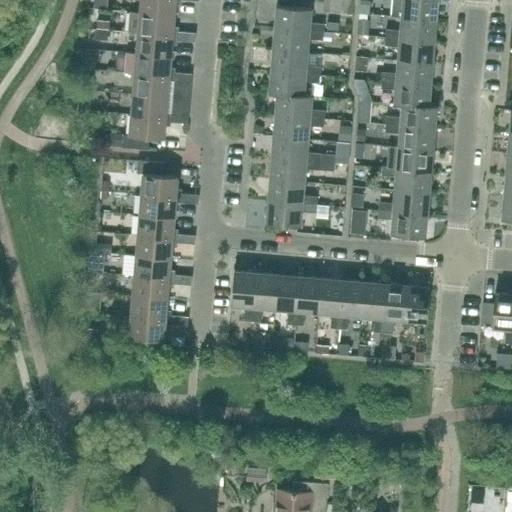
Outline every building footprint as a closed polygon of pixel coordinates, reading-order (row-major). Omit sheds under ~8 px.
[(184,0),(187,0),(186,0),(140,0),(139,12),(174,15),(175,0),(184,0)] [(436,20),(437,0),(387,0),(388,2),(402,4),(401,17),(436,20)] [(310,22),(311,8),(276,5),(274,28),(324,32),(324,24),(310,22)] [(129,11),(128,32),(138,32),(138,33),(173,36),(173,31),(174,15),(147,13),(139,12),(129,11)] [(434,41),(436,20),(401,17),(400,30),(385,29),(385,37),(434,41)] [(323,40),(324,32),(274,28),(272,49),(307,52),(308,39),(323,40)] [(183,41),(184,32),(173,31),(173,36),(138,32),(136,53),(171,56),(172,40),(183,41)] [(195,42),(196,33),(184,32),(183,41),(195,42)] [(432,63),(434,41),(385,37),(384,45),(398,47),(397,60),(432,63)] [(306,65),(307,52),(272,49),(271,71),(320,75),(321,67),(306,65)] [(171,56),(136,53),(127,52),(125,72),(134,73),(169,76),(170,72),(171,56)] [(371,71),(370,79),(381,80),(383,80),(391,81),(430,84),(432,63),(397,60),(396,73),(385,72),(384,72),(382,72),(371,71)] [(319,83),(320,75),(271,71),(269,93),(277,93),(304,95),(305,82),(319,83)] [(180,82),(181,73),(170,72),(169,76),(134,73),(132,94),(167,97),(169,81),(180,82)] [(191,83),(192,74),(181,73),(180,82),(191,83)] [(428,106),(428,105),(430,84),(381,80),(380,88),(395,90),(394,103),(402,104),(428,106)] [(304,95),(277,93),(275,114),(324,119),(325,110),(310,109),(312,95),(304,95)] [(166,117),(166,112),(167,97),(132,94),(131,114),(166,117)] [(359,100),(357,122),(370,123),(372,102),(359,100)] [(428,105),(428,106),(402,104),(400,117),(386,116),(385,124),(435,128),(437,106),(428,105)] [(176,122),(177,113),(166,112),(166,117),(131,114),(129,135),(123,134),(122,147),(148,149),(149,137),(164,138),(165,121),(176,122)] [(188,123),(188,114),(177,113),(176,122),(188,123)] [(323,127),(324,119),(275,114),(273,136),(308,139),(309,126),(323,127)] [(433,150),(435,128),(385,124),(385,132),(399,133),(398,147),(433,150)] [(307,152),(308,139),(273,136),(271,157),(335,163),(336,155),(307,152)] [(356,142),(354,157),(364,158),(365,143),(356,142)] [(387,159),(386,167),(400,169),(431,171),(433,150),(398,147),(388,146),(387,159)] [(335,171),(335,163),(271,157),(269,179),(304,182),(305,169),(335,171)] [(163,175),(164,162),(138,160),(137,173),(142,173),(141,194),(176,197),(176,193),(177,176),(163,175)] [(429,193),(431,171),(382,167),(381,175),(395,177),(394,190),(429,193)] [(511,175),(505,175),(503,196),(511,197),(511,175)] [(303,195),(304,182),(269,179),(267,200),(317,205),(317,196),(303,195)] [(427,214),(429,193),(394,190),(393,203),(379,202),(378,210),(427,214)] [(186,202),(187,194),(176,193),(176,197),(141,194),(139,214),(174,217),(175,201),(186,202)] [(199,195),(198,195),(187,194),(186,202),(198,203),(199,195)] [(511,197),(503,196),(501,219),(511,219),(511,197)] [(316,213),(317,205),(267,200),(266,222),(300,226),(302,212),(316,213)] [(425,236),(427,214),(378,210),(377,218),(392,220),(390,233),(425,236)] [(172,238),(173,233),(174,217),(139,214),(137,235),(172,238)] [(183,243),(183,234),(173,233),(172,238),(137,235),(135,255),(170,258),(172,242),(183,243)] [(194,244),(195,235),(183,234),(183,243),(194,244)] [(169,278),(169,274),(170,258),(135,255),(134,275),(169,278)] [(252,321),(256,272),(234,270),(231,305),(245,306),(244,320),(252,321)] [(275,309),(278,274),(256,272),(252,321),(260,322),(262,307),(275,309)] [(179,284),(180,275),(169,274),(169,278),(134,275),(132,296),(167,299),(168,283),(179,284)] [(295,325),(299,276),(278,274),(275,309),(288,310),(287,324),(295,325)] [(191,285),(191,276),(180,275),(179,284),(191,285)] [(318,312),(321,277),(299,276),(295,325),(303,325),(305,311),(318,312)] [(338,328),(342,279),(321,277),(318,312),(331,313),(330,328),(338,328)] [(361,316),(364,281),(342,279),(338,328),(347,329),(348,315),(361,316)] [(381,332),(385,283),(364,281),(361,316),(374,317),(373,331),(381,332)] [(404,320),(407,285),(385,283),(381,332),(390,333),(391,319),(404,320)] [(426,322),(429,287),(407,285),(404,320),(417,321),(416,335),(425,336),(426,322)] [(482,302),(480,322),(485,322),(491,323),(492,323),(492,327),(506,328),(505,343),(511,343),(511,293),(495,292),(494,303),(482,302)] [(165,319),(166,315),(167,299),(132,296),(130,316),(165,319)] [(176,324),(176,316),(166,315),(165,319),(130,316),(128,337),(163,340),(165,323),(176,324)] [(187,325),(188,317),(176,316),(176,324),(187,325)] [(360,356),(371,357),(372,349),(361,348),(360,356)] [(497,353),(496,367),(510,368),(511,354),(497,353)] [(325,511),(328,483),(293,480),(292,490),(277,489),(276,503),(273,503),(272,511),(325,511)]
